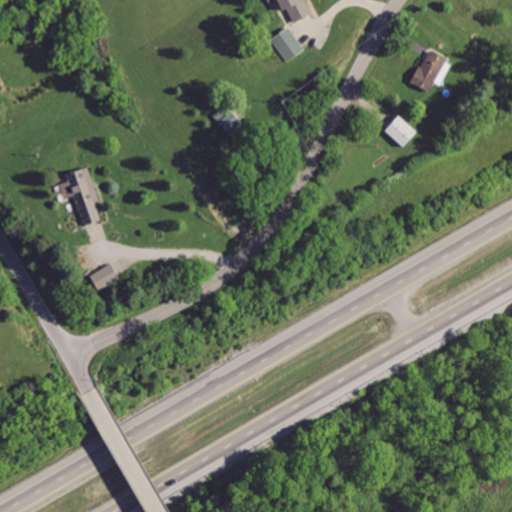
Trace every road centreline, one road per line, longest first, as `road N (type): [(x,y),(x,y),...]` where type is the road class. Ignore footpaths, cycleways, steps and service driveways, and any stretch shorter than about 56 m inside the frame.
road 1 (motorway): [(511,221),(0,510)]
road 2 (residential): [(68,350),(212,278),(276,231),(399,0)]
road 3 (motorway): [(121,511),(511,282)]
road 4 (secondary): [(68,350),(0,237)]
road 5 (secondary): [(160,511),(95,398)]
